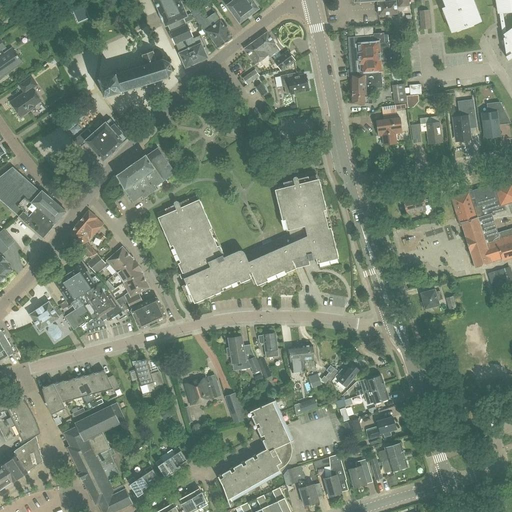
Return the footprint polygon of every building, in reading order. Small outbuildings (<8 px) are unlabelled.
[(153,0),(160,13),(159,13),(160,14),(160,15),(163,20),(162,21),(163,21),(163,22),(164,22),(165,26),(167,25),(170,31),(175,44),(176,44),(186,66),(187,66),(188,67),(193,64),(193,63),(206,57),(202,48),(205,46),(200,35),(193,38),(190,33),(190,32),(187,25),(186,24),(183,18),(187,16),(179,0),(153,0)] [(192,0),(182,0),(194,18),(204,33),(206,32),(218,48),(232,38),(215,13),(207,19),(202,11),(192,0)] [(224,0),(228,5),(226,5),(239,23),(258,9),(252,0),(224,0)] [(354,0),(354,2),(362,2),(377,1),(378,15),(397,14),(396,1),(384,2),(384,0),(354,0)] [(443,0),(446,7),(443,8),(448,23),(452,21),(455,30),(451,31),(451,32),(474,23),(472,20),(479,17),(472,0),(443,0)] [(511,0),(495,0),(498,13),(511,10),(511,0)] [(84,7),(73,12),(78,22),(89,18),(84,7)] [(428,10),(419,11),(421,29),(430,28),(428,10)] [(506,36),(503,38),(505,56),(507,60),(511,57),(511,29),(505,34),(506,36)] [(267,32),(244,49),(255,64),(268,55),(269,56),(279,49),(267,32)] [(374,36),(353,38),(353,45),(358,44),(359,54),(358,54),(359,64),(360,64),(360,73),(362,73),(364,72),(364,74),(365,74),(365,83),(382,82),(381,71),(380,63),(390,62),(388,42),(387,42),(387,35),(383,35),(383,33),(374,34),(374,36)] [(0,78),(22,63),(12,48),(4,54),(1,51),(5,48),(0,40),(0,78)] [(116,73),(98,79),(104,97),(121,92),(122,95),(124,94),(123,91),(133,88),(134,91),(136,91),(135,88),(145,85),(146,88),(147,87),(146,84),(153,82),(154,85),(156,85),(155,82),(161,80),(162,83),(163,82),(162,79),(167,78),(169,80),(171,79),(169,76),(171,71),(174,71),(175,70),(172,69),(170,63),(172,61),(171,60),(169,62),(163,59),(164,56),(162,56),(162,59),(157,61),(153,51),(154,49),(153,49),(151,51),(142,54),(141,53),(140,54),(142,55),(145,64),(141,66),(140,63),(138,63),(139,66),(129,69),(128,66),(127,67),(127,70),(117,73),(116,70),(115,70),(116,73)] [(288,51),(274,61),(281,70),(294,60),(288,51)] [(254,79),(250,73),(243,79),(247,84),(254,79)] [(294,74),(281,76),(283,86),(285,86),(287,94),(308,90),(307,88),(308,87),(307,83),(306,82),(305,75),(295,77),(294,74)] [(351,77),(351,89),(352,89),(352,103),(372,104),(372,88),(383,88),(382,82),(365,83),(365,74),(364,74),(352,75),(352,77),(351,77)] [(19,97),(11,103),(21,117),(35,107),(34,106),(41,101),(32,88),(36,85),(31,78),(19,86),(24,93),(19,97)] [(404,82),(392,83),(392,87),(393,87),(393,88),(394,101),(395,103),(405,102),(405,100),(404,88),(405,88),(404,82)] [(261,84),(256,87),(262,95),(267,92),(261,84)] [(420,84),(409,85),(410,96),(418,95),(421,95),(420,84)] [(442,94),(434,95),(434,98),(439,102),(442,102),(442,94)] [(410,96),(406,96),(407,107),(413,107),(418,101),(418,95),(410,96)] [(460,117),(453,118),(456,141),(470,139),(468,125),(475,124),(472,100),(458,102),(460,117)] [(406,103),(381,106),(382,114),(397,112),(396,110),(406,108),(406,103)] [(488,114),(482,114),(485,137),(499,135),(497,121),(508,120),(499,103),(487,104),(488,114)] [(383,119),(376,120),(378,136),(382,135),(383,145),(396,144),(395,133),(402,133),(399,117),(397,117),(397,112),(382,114),(383,119)] [(90,135),(84,140),(103,161),(127,138),(109,119),(90,135)] [(439,122),(420,125),(421,132),(427,131),(428,144),(442,143),(439,122)] [(411,125),(412,133),(419,132),(418,124),(411,125)] [(511,137),(511,124),(503,125),(503,138),(511,137)] [(145,155),(116,175),(125,190),(125,189),(133,201),(141,195),(163,180),(175,173),(158,148),(146,156),(145,155)] [(0,200),(19,216),(41,192),(12,167),(1,176),(0,174),(0,200)] [(174,205),(157,212),(163,226),(163,227),(162,227),(162,228),(162,229),(162,230),(163,230),(164,230),(164,231),(165,231),(171,244),(169,245),(178,265),(180,264),(185,277),(183,278),(186,284),(182,286),(190,303),(203,297),(204,298),(205,298),(206,298),(207,298),(207,297),(208,297),(208,296),(208,295),(221,290),(222,291),(242,283),(242,281),(250,277),(248,274),(252,272),(258,283),(266,280),(267,282),(287,273),(286,271),(295,267),(291,260),(307,256),(309,260),(317,258),(319,268),(339,263),(335,248),(336,248),(336,247),(336,246),(336,245),(336,244),(335,244),(334,244),(334,243),(330,229),(332,229),(327,207),(325,208),(321,194),(322,193),(322,192),(323,192),(323,191),(323,190),(322,190),(322,189),(321,189),(320,189),(316,174),(298,179),(298,177),(296,176),(294,177),(293,178),(293,180),(275,184),(278,199),(278,200),(277,200),(277,201),(277,202),(277,203),(278,203),(278,204),(279,204),(280,204),(283,218),(281,219),(284,230),(286,229),(287,234),(245,253),(243,251),(241,250),(238,250),(223,257),(219,247),(221,246),(212,226),(210,227),(204,213),(205,213),(205,212),(205,211),(205,210),(204,209),(203,209),(196,195),(179,203),(178,201),(176,200),(174,201),(174,203),(174,205)] [(469,192),(451,197),(460,226),(462,225),(475,266),(502,258),(503,260),(511,256),(511,233),(499,238),(491,214),(505,210),(503,204),(511,201),(511,181),(494,187),(494,188),(492,188),(491,185),(473,191),(469,193),(469,192)] [(434,190),(421,193),(424,205),(429,204),(430,206),(437,204),(434,190)] [(41,192),(19,216),(43,237),(66,212),(42,191),(41,192)] [(421,193),(403,197),(407,214),(426,210),(424,205),(421,193)] [(88,210),(79,221),(94,234),(104,224),(97,218),(97,217),(88,210)] [(74,227),(70,235),(78,245),(89,256),(96,253),(86,242),(94,234),(79,221),(74,227)] [(0,280),(2,281),(4,279),(4,277),(6,276),(6,275),(13,270),(7,263),(8,262),(1,254),(8,248),(0,238),(0,280)] [(101,259),(91,268),(96,274),(106,266),(110,264),(116,271),(117,271),(117,272),(132,258),(122,247),(107,260),(104,263),(101,259)] [(97,254),(87,263),(91,268),(101,259),(97,254)] [(117,271),(112,275),(114,278),(119,275),(124,282),(142,273),(142,274),(143,273),(133,257),(132,258),(117,272),(117,271)] [(83,261),(56,280),(70,302),(78,297),(78,296),(101,282),(83,261)] [(511,273),(510,267),(487,273),(494,297),(511,291),(511,273)] [(142,273),(124,282),(128,291),(124,295),(126,298),(138,292),(149,287),(142,274),(142,273)] [(101,282),(78,296),(79,297),(93,319),(104,313),(108,320),(123,311),(119,305),(118,304),(110,292),(101,282)] [(38,295),(45,300),(52,292),(45,287),(38,295)] [(435,289),(420,293),(423,301),(421,302),(423,308),(424,308),(425,309),(440,305),(438,300),(443,299),(440,290),(436,291),(435,289)] [(138,292),(126,298),(128,304),(141,298),(138,292)] [(453,296),(445,298),(448,309),(456,307),(453,296)] [(131,309),(139,328),(142,328),(150,325),(149,322),(156,319),(157,321),(165,317),(166,315),(158,298),(156,297),(143,303),(131,309)] [(141,298),(128,304),(131,309),(143,303),(141,298)] [(49,301),(29,314),(40,331),(47,325),(49,327),(48,331),(53,338),(57,339),(61,337),(62,332),(57,325),(53,324),(52,322),(59,317),(60,317),(49,301)] [(65,301),(59,304),(63,309),(68,306),(65,301)] [(75,309),(64,316),(73,329),(84,323),(75,309)] [(1,331),(0,331),(0,360),(14,352),(1,331)] [(263,334),(258,335),(259,343),(261,344),(264,344),(265,350),(266,357),(278,355),(277,349),(276,333),(263,334)] [(228,348),(227,348),(227,349),(228,355),(228,356),(229,356),(229,355),(231,355),(232,363),(233,363),(234,369),(240,368),(240,369),(251,367),(253,372),(260,370),(255,357),(248,359),(248,360),(245,360),(242,337),(242,336),(241,336),(229,338),(228,338),(228,339),(230,348),(228,348)] [(312,344),(301,345),(302,361),(306,361),(306,364),(307,364),(308,367),(313,366),(313,368),(315,367),(315,360),(314,360),(312,344)] [(301,345),(289,347),(291,362),(292,372),(303,370),(302,361),(301,345)] [(263,357),(257,360),(261,369),(267,366),(263,357)] [(136,370),(130,372),(133,379),(138,378),(141,386),(147,384),(149,392),(157,389),(157,387),(163,385),(158,371),(151,373),(146,358),(133,362),(136,370)] [(339,372),(335,377),(346,386),(359,371),(352,365),(348,370),(344,367),(343,367),(339,372)] [(324,376),(322,380),(326,383),(328,379),(329,380),(331,381),(334,377),(335,377),(339,372),(331,366),(328,372),(329,373),(326,377),(324,376)] [(94,374),(102,391),(112,388),(113,390),(120,387),(113,374),(107,377),(103,369),(94,374)] [(84,376),(84,377),(92,394),(102,391),(94,374),(93,372),(84,376)] [(318,373),(309,376),(312,388),(322,385),(318,373)] [(205,377),(184,384),(190,405),(211,398),(211,397),(214,397),(221,395),(215,374),(208,377),(209,382),(207,383),(205,377)] [(261,374),(254,377),(257,382),(263,380),(261,374)] [(74,379),(82,396),(83,396),(85,402),(93,398),(91,394),(92,394),(84,377),(84,376),(83,375),(74,379)] [(367,378),(360,381),(363,389),(364,393),(370,391),(384,386),(381,375),(367,380),(367,378)] [(64,382),(72,399),(82,396),(74,379),(73,377),(64,382)] [(54,385),(62,402),(62,401),(72,399),(64,382),(63,380),(54,385)] [(53,383),(42,388),(46,405),(56,425),(61,423),(56,412),(65,407),(62,401),(62,402),(54,385),(53,383)] [(370,393),(364,395),(367,403),(369,403),(373,401),(374,403),(388,398),(384,386),(370,391),(370,393)] [(0,430),(5,441),(19,434),(21,437),(23,441),(40,432),(40,431),(39,430),(39,429),(39,427),(38,426),(38,425),(37,424),(37,423),(36,421),(36,420),(35,419),(35,418),(34,417),(34,415),(33,414),(33,413),(32,412),(31,411),(31,410),(30,409),(29,408),(29,407),(28,405),(27,404),(27,403),(26,402),(25,401),(25,400),(24,399),(25,396),(20,395),(20,396),(20,397),(19,397),(19,398),(19,399),(18,399),(18,400),(17,400),(17,401),(16,401),(16,402),(15,402),(15,403),(14,403),(13,403),(13,404),(12,404),(11,404),(10,405),(9,405),(8,405),(7,405),(6,405),(5,405),(4,404),(3,404),(2,404),(2,403),(1,403),(0,403),(0,402),(0,430)] [(344,398),(335,401),(338,408),(347,405),(344,398)] [(267,449),(218,477),(222,485),(227,499),(230,498),(231,501),(281,472),(279,469),(283,467),(283,466),(284,466),(285,465),(286,465),(286,464),(287,463),(287,462),(288,462),(288,461),(289,460),(289,459),(290,459),(290,458),(290,457),(291,456),(291,455),(291,454),(291,453),(291,452),(292,451),(292,450),(292,449),(291,448),(291,447),(291,446),(291,445),(291,444),(290,443),(290,442),(290,441),(293,440),(290,433),(282,415),(280,410),(275,400),(250,411),(265,443),(264,443),(264,444),(267,449)] [(307,401),(299,403),(303,413),(310,410),(307,401)] [(77,426),(64,432),(70,446),(67,447),(79,473),(78,473),(82,480),(83,479),(95,505),(98,503),(102,511),(113,511),(132,503),(125,490),(124,490),(122,485),(113,490),(107,478),(118,473),(111,457),(115,454),(112,448),(110,448),(106,439),(110,437),(107,429),(119,423),(125,420),(117,403),(111,406),(111,405),(75,422),(77,426)] [(241,405),(229,409),(234,423),(244,420),(246,419),(241,405)] [(187,406),(184,407),(187,417),(188,423),(192,421),(190,416),(189,411),(187,406)] [(345,407),(340,409),(343,421),(349,419),(345,407)] [(167,408),(159,414),(165,421),(173,415),(167,408)] [(378,427),(374,429),(376,437),(383,434),(385,434),(386,436),(392,434),(391,430),(396,428),(392,417),(377,421),(378,425),(378,427)] [(358,418),(347,422),(352,434),(362,431),(358,418)] [(36,436),(14,450),(15,455),(16,456),(27,471),(34,467),(33,465),(40,463),(43,461),(36,436)] [(385,449),(380,451),(383,460),(388,459),(403,454),(400,443),(384,448),(385,449)] [(161,458),(155,462),(164,475),(187,460),(185,457),(181,445),(172,451),(174,454),(163,462),(161,458)] [(331,476),(324,478),(327,491),(326,491),(328,498),(333,496),(332,495),(341,493),(338,482),(346,480),(341,462),(339,454),(329,457),(329,465),(331,476)] [(383,460),(381,461),(382,465),(384,473),(391,471),(407,466),(403,454),(388,459),(383,460)] [(8,461),(0,466),(0,477),(6,486),(19,477),(27,471),(16,456),(8,461)] [(376,456),(369,458),(371,465),(378,462),(376,456)] [(356,467),(348,469),(351,478),(350,478),(351,485),(353,484),(354,487),(366,483),(363,473),(369,471),(365,458),(355,462),(356,467)] [(321,459),(314,462),(316,468),(323,466),(321,459)] [(378,462),(371,465),(373,471),(375,480),(382,478),(380,469),(378,462)] [(133,477),(127,481),(136,494),(159,479),(150,465),(144,469),(146,473),(135,480),(133,477)] [(287,470),(283,475),(286,485),(297,482),(298,484),(304,506),(319,501),(318,496),(314,485),(314,484),(304,487),(303,482),(305,481),(301,466),(287,470)] [(176,486),(186,481),(183,474),(173,479),(176,486)] [(268,505),(271,511),(290,511),(291,511),(279,487),(272,491),(277,501),(268,505)] [(199,488),(189,493),(198,510),(208,504),(199,488)] [(189,493),(179,499),(186,511),(193,511),(198,510),(189,493)] [(252,511),(271,511),(268,505),(263,494),(256,498),(261,508),(252,511)] [(178,511),(173,502),(163,508),(165,511),(178,511)] [(242,511),(252,511),(248,502),(240,506),(242,511)]
